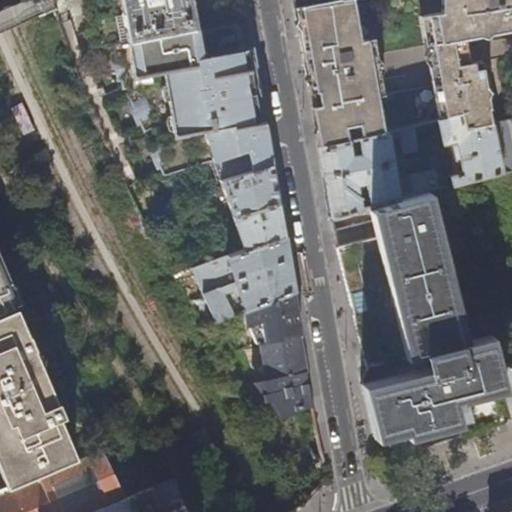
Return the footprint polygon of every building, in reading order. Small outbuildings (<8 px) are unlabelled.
[(87,0),(89,8),(96,47),(127,41),(197,27),(191,0),(87,0)] [(293,6),(309,97),(315,132),(318,146),(383,133),(377,98),(384,96),(374,38),(360,41),(352,0),(335,0),(334,0),(293,6)] [(492,125),(481,62),(468,64),(464,39),(511,30),(511,0),(440,0),(440,12),(418,16),(437,121),(458,117),(462,132),(492,125)] [(163,75),(252,58),(252,53),(251,48),(202,56),(197,27),(127,41),(133,77),(163,72),(163,75)] [(256,78),(252,58),(163,75),(174,135),(202,131),(213,162),(243,152),(232,107),(260,101),(256,78)] [(267,137),(260,101),(232,107),(243,152),(249,170),(271,163),(267,137)] [(448,176),(451,186),(511,169),(511,119),(492,125),(462,132),(458,117),(437,121),(436,122),(442,147),(453,144),(460,173),(448,176)] [(400,136),(403,155),(416,153),(411,127),(383,133),(318,146),(325,183),(331,218),(369,207),(427,191),(438,189),(434,172),(408,178),(408,179),(394,182),(387,139),(400,136)] [(243,249),(284,235),(277,198),(272,170),(271,163),(249,170),(243,152),(213,162),(222,191),(218,193),(219,196),(223,194),(230,214),(231,214),(243,249)] [(464,342),(427,191),(369,207),(376,238),(336,247),(364,358),(366,368),(387,362),(391,377),(361,385),(375,438),(404,429),(406,435),(458,422),(458,424),(473,420),(468,397),(503,389),(497,367),(488,335),(464,342)] [(289,263),(284,235),(243,249),(193,267),(203,292),(216,319),(233,313),(222,292),(236,287),(244,309),(294,290),(289,263)] [(0,313),(9,310),(14,308),(0,274),(0,313)] [(260,340),(302,333),(301,331),(298,313),(297,305),(294,290),(244,309),(242,309),(253,342),(260,340)] [(20,337),(9,310),(0,313),(0,459),(0,461),(5,473),(11,486),(39,474),(66,463),(49,421),(61,416),(55,402),(47,404),(26,352),(32,350),(26,335),(20,337)] [(256,381),(279,419),(314,404),(311,387),(308,371),(310,371),(302,333),(260,340),(267,379),(256,381)] [(511,362),(497,367),(503,389),(511,420),(511,422),(511,383),(511,382),(511,362)] [(103,447),(66,463),(39,474),(55,511),(94,511),(125,500),(127,499),(103,447)] [(55,511),(39,474),(11,486),(0,490),(0,511),(55,511)] [(129,511),(183,511),(179,501),(158,508),(151,489),(127,499),(125,500),(129,511)] [(129,511),(125,500),(94,511),(129,511)]
